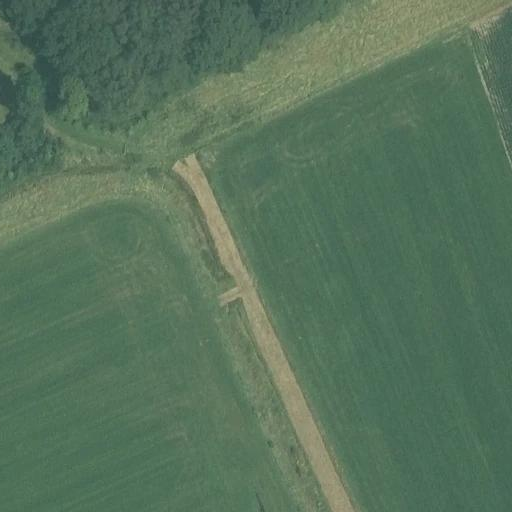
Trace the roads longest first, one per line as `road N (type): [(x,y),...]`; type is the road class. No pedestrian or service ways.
road 1 (track): [(238,270),(187,155),(81,137),(45,115),(0,67)]
road 2 (track): [(141,183),(167,196),(206,285)]
